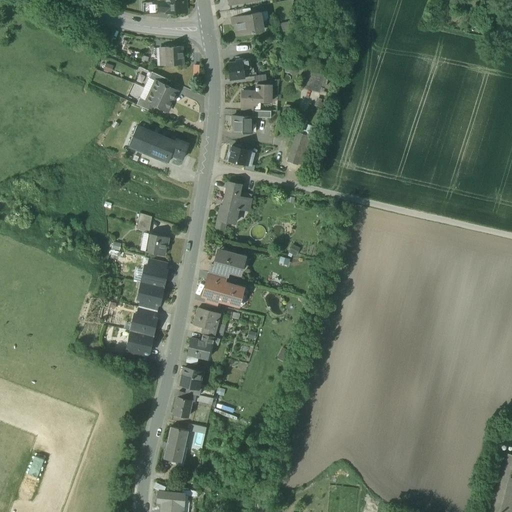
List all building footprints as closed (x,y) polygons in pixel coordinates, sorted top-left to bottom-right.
[(165,0),(166,1),(157,2),(158,11),(166,11),(167,13),(185,12),(184,2),(186,2),(186,0),(165,0)] [(157,2),(143,3),(144,14),(158,14),(158,11),(157,2)] [(260,13),(231,18),(232,25),(234,24),(237,36),(260,32),(258,24),(262,23),(260,13)] [(111,40),(106,50),(111,52),(116,42),(111,40)] [(181,47),(160,48),(161,57),(164,57),(165,65),(182,64),(182,63),(184,63),(184,55),(182,55),(181,47)] [(249,59),(236,61),(236,62),(228,63),(230,80),(245,78),(244,69),(251,68),(249,59)] [(324,73),(306,68),(302,88),(319,93),(324,73)] [(168,79),(152,72),(149,78),(155,81),(156,80),(165,85),(168,79)] [(265,74),(253,76),(254,83),(265,81),(265,74)] [(165,85),(156,80),(155,81),(151,91),(172,101),(177,90),(165,85)] [(256,91),(242,91),(241,104),(253,104),(257,104),(257,102),(270,102),(271,85),(256,84),(256,87),(255,87),(255,90),(256,90),(256,91)] [(172,101),(151,91),(146,101),(146,102),(155,106),(167,112),(172,101)] [(146,101),(140,98),(136,105),(153,112),(155,106),(146,102),(146,101)] [(291,109),(283,108),(282,116),(290,117),(291,109)] [(250,116),(232,116),(232,124),(233,124),(233,132),(250,133),(250,131),(253,131),(253,123),(250,123),(250,116)] [(169,139),(137,126),(129,146),(161,159),(168,161),(171,154),(182,159),(188,144),(176,139),(175,142),(169,140),(169,139)] [(301,134),(298,133),(288,160),(302,165),(311,138),(310,137),(311,134),(302,130),(301,134)] [(248,150),(232,145),(230,152),(229,151),(227,160),(244,164),(245,163),(248,150)] [(254,165),(245,163),(244,164),(243,169),(252,171),(254,165)] [(224,205),(220,205),(216,225),(224,227),(225,221),(234,223),(238,209),(239,209),(239,208),(248,210),(251,199),(238,196),(241,185),(227,182),(225,189),(227,190),(224,205)] [(152,216),(139,212),(136,229),(149,231),(152,216)] [(148,234),(144,233),(141,250),(145,251),(148,252),(151,234),(148,233),(148,234)] [(169,237),(151,234),(148,252),(164,255),(166,243),(168,244),(169,237)] [(244,257),(221,251),(219,257),(216,256),(214,264),(213,267),(228,271),(239,274),(244,257)] [(166,262),(150,258),(148,266),(165,270),(166,262)] [(228,271),(213,267),(214,264),(211,263),(209,272),(211,273),(226,277),(228,271)] [(165,270),(148,266),(145,265),(143,275),(145,276),(143,282),(163,287),(165,277),(163,276),(165,270)] [(226,277),(211,273),(209,279),(224,283),(226,277)] [(224,283),(209,279),(208,282),(206,281),(202,296),(235,304),(237,297),(241,295),(243,288),(224,283)] [(163,287),(143,282),(142,289),(140,289),(138,299),(141,300),(139,307),(156,311),(159,297),(161,297),(163,287)] [(156,311),(139,307),(138,315),(134,314),(132,324),(134,324),(133,331),(153,336),(155,326),(153,325),(156,311)] [(219,313),(198,307),(193,325),(203,327),(215,330),(219,313)] [(215,330),(203,327),(201,333),(213,336),(215,330)] [(153,336),(133,331),(131,338),(129,338),(127,348),(130,348),(129,356),(145,360),(148,346),(150,346),(153,336)] [(211,343),(190,338),(187,354),(202,358),(204,349),(209,350),(211,343)] [(201,371),(184,367),(180,384),(186,386),(198,388),(198,387),(201,371)] [(198,388),(186,386),(185,392),(196,394),(199,395),(200,388),(198,387),(198,388)] [(185,392),(179,391),(177,397),(191,400),(194,401),(196,394),(185,392)] [(198,401),(212,403),(213,397),(199,395),(198,401)] [(177,397),(173,414),(187,417),(191,400),(177,397)] [(190,424),(189,430),(205,433),(206,427),(190,424)] [(188,430),(170,426),(163,458),(180,462),(188,430)] [(511,511),(511,454),(497,450),(481,511),(511,511)] [(184,495),(158,493),(157,502),(162,503),(161,511),(178,511),(179,504),(183,504),(184,495)]
